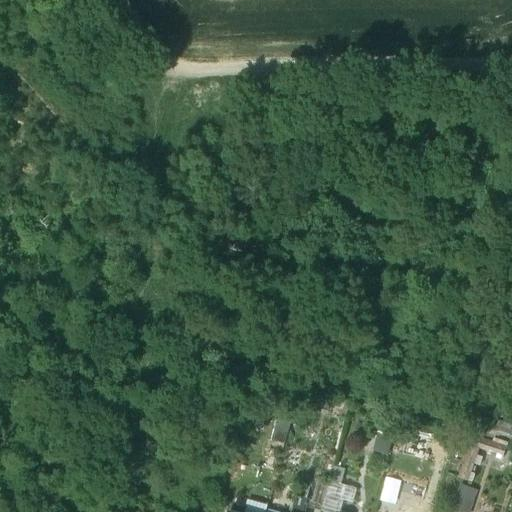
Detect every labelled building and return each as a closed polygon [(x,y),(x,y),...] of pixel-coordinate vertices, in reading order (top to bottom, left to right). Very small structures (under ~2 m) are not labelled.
[(485,417),(481,429),(505,437),(509,425),(485,417)] [(416,456),(420,434),(380,425),(375,447),(416,456)] [(260,451),(249,448),(246,459),(257,463),(260,451)] [(318,478),(312,499),(308,498),(305,507),(321,511),(329,481),(318,478)] [(461,483),(454,510),(460,511),(472,511),(479,487),(461,483)] [(308,498),(296,495),(293,505),(305,508),(305,507),(308,498)]
